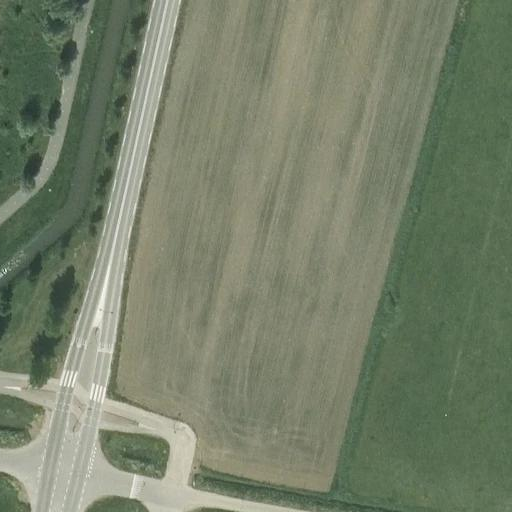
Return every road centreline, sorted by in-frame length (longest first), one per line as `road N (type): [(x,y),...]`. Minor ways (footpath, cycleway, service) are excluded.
road 1 (tertiary): [(103,294),(168,0)]
road 2 (unclassified): [(265,511),(115,486)]
road 3 (tertiary): [(95,433),(103,294)]
road 4 (tertiary): [(103,294),(58,423)]
